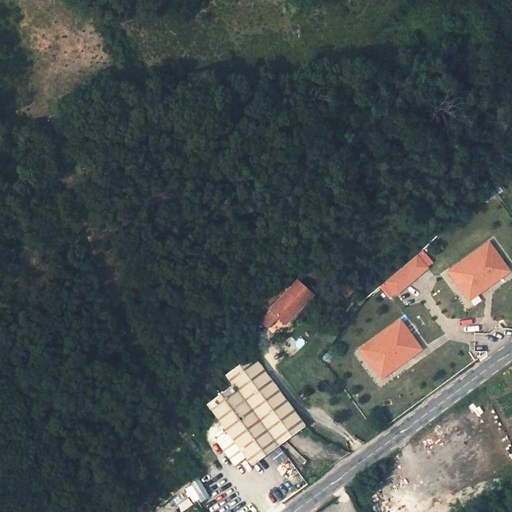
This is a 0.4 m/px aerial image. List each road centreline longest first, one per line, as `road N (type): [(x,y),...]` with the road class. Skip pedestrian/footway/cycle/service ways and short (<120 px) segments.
road 1 (secondary): [(290,511),(511,351)]
road 2 (unknown): [(368,455),(312,407),(279,365),(267,327)]
road 3 (unknown): [(407,285),(445,326),(511,351)]
